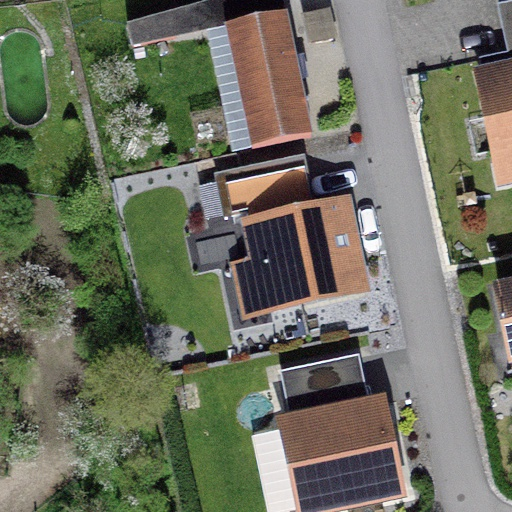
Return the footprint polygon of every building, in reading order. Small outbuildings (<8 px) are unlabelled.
[(288,0),(204,0),(125,19),(133,53),(231,30),(262,161),(323,146),(288,0)] [(511,62),(484,67),(500,156),(511,154),(511,62)] [(340,213),(256,230),(271,307),(355,290),(340,213)] [(511,288),(503,291),(511,334),(511,288)] [(380,405),(282,427),(299,504),(397,482),(380,405)]
